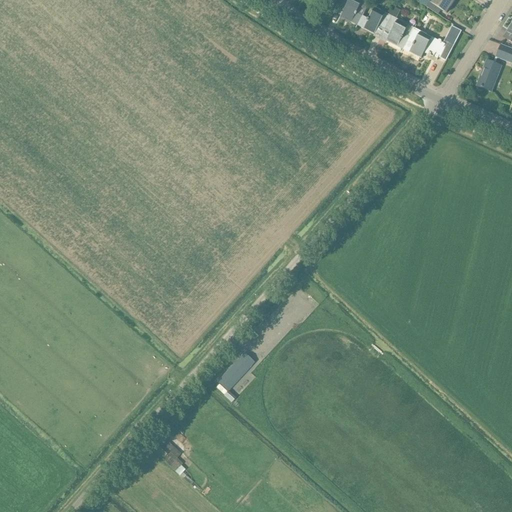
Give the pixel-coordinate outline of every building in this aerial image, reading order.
[(357,26),(362,17),(356,13),(362,2),(359,0),(342,0),(340,4),(346,7),(341,17),(357,26)] [(453,3),(447,0),(434,0),(433,3),(430,1),(426,7),(438,16),(441,10),(446,13),(453,3)] [(357,26),(375,35),(380,25),(385,28),(394,12),(393,11),(389,10),(387,15),(375,8),(369,20),(362,17),(357,26)] [(387,41),(403,50),(408,41),(402,38),(408,26),(398,20),(396,19),(400,11),(395,8),(393,11),(394,12),(385,28),(392,32),(387,41)] [(434,57),(446,62),(462,32),(452,27),(443,44),(415,29),(408,41),(403,50),(421,60),(425,51),(430,54),(430,55),(430,56),(431,57),(432,57),(434,57)] [(477,86),(491,92),(501,67),(495,65),(497,59),(511,64),(511,49),(501,45),(493,64),(487,62),(477,86)] [(242,357),(216,386),(226,396),(252,366),(242,357)] [(162,460),(175,472),(183,464),(177,459),(181,454),(162,437),(150,450),(162,460)] [(194,483),(182,472),(179,476),(190,486),(194,483)]
